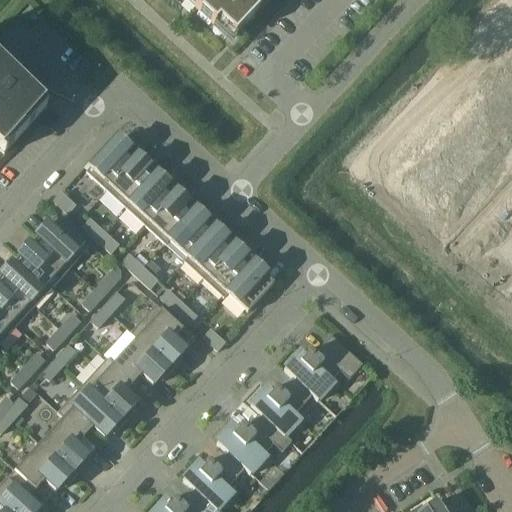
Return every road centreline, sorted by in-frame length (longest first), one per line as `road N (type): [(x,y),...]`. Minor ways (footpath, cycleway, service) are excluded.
road 1 (residential): [(102,511),(320,273)]
road 2 (residential): [(362,172),(511,11)]
road 3 (residential): [(459,423),(428,375),(320,273)]
road 4 (residential): [(0,214),(110,95),(133,98)]
road 5 (residential): [(306,118),(259,75),(331,0)]
road 6 (residential): [(306,118),(415,0)]
road 7 (residential): [(339,511),(363,485),(459,423)]
road 8 (residential): [(237,193),(133,98)]
